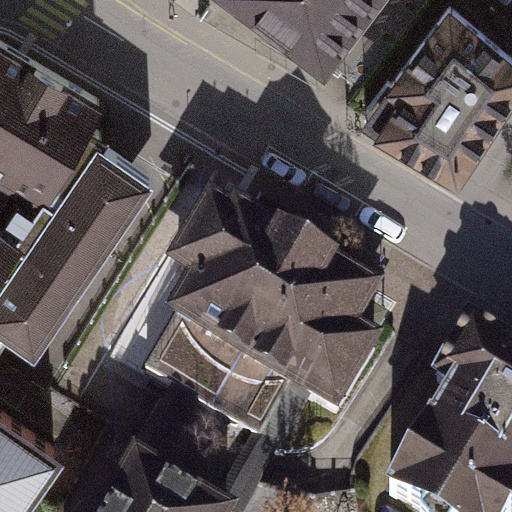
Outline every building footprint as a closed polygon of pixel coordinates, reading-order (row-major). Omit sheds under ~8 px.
[(384,0),(215,0),(326,80),(384,0)] [(511,82),(511,48),(436,2),(362,124),(453,179),(511,82)] [(0,40),(0,176),(40,200),(82,127),(97,100),(0,40)] [(0,258),(0,321),(35,347),(152,174),(82,127),(40,200),(17,236),(0,258)] [(0,176),(0,223),(17,236),(40,200),(0,176)] [(0,223),(0,258),(17,236),(0,223)] [(278,266),(231,238),(143,386),(168,400),(173,403),(168,411),(131,475),(194,511),(250,511),(271,478),(301,428),(319,438),(384,328),(278,266)] [(511,511),(511,352),(468,328),(381,486),(429,511),(511,511)] [(0,511),(26,511),(62,463),(0,418),(0,511)] [(194,511),(131,475),(108,511),(194,511)]
